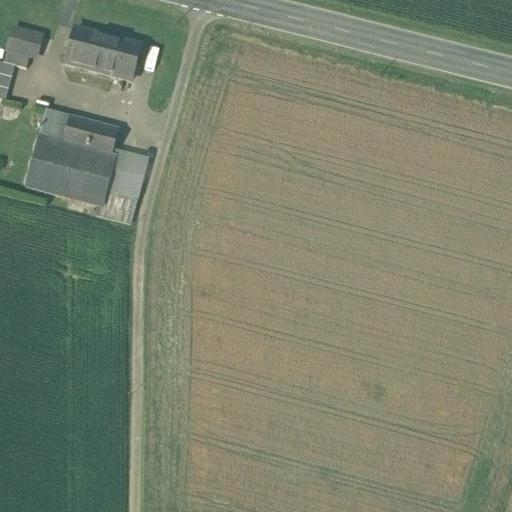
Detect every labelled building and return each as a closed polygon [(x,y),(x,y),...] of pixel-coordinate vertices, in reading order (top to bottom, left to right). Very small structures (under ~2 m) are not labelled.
[(35,36),(12,30),(5,53),(28,60),(35,36)] [(106,39),(74,31),(64,66),(97,74),(106,39)] [(139,48),(106,39),(97,74),(129,83),(139,48)] [(28,60),(5,53),(2,65),(14,68),(25,71),(28,60)] [(2,65),(0,64),(0,101),(5,103),(14,68),(2,65)] [(69,121),(45,114),(38,139),(62,146),(69,121)] [(116,133),(69,121),(62,146),(110,158),(116,133)] [(110,158),(62,146),(38,139),(25,189),(101,210),(114,160),(110,158)]
